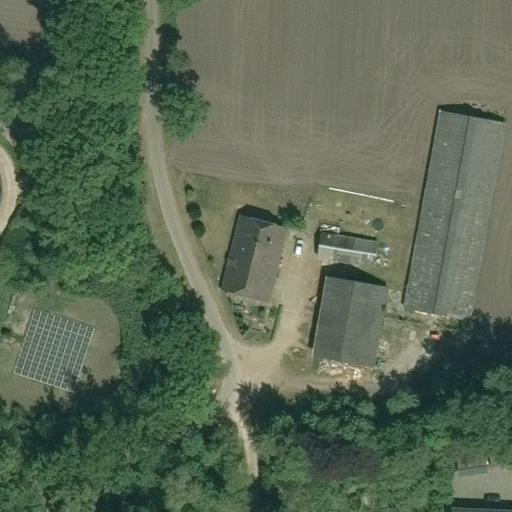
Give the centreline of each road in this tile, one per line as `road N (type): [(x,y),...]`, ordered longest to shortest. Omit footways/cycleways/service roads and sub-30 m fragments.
road 1 (unclassified): [(0,483),(23,485),(122,459),(217,412),(235,383),(159,188),(152,0)]
road 2 (track): [(252,511),(251,435),(228,398)]
